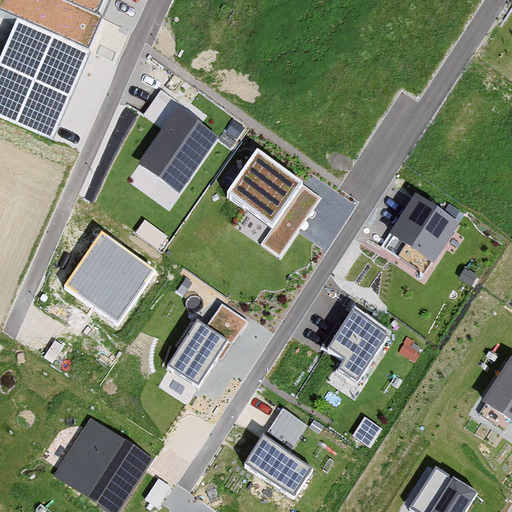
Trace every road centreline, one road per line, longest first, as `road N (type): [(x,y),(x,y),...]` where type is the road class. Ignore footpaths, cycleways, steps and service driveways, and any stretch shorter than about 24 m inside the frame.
road 1 (residential): [(184,487),(498,0)]
road 2 (residential): [(157,0),(10,333)]
